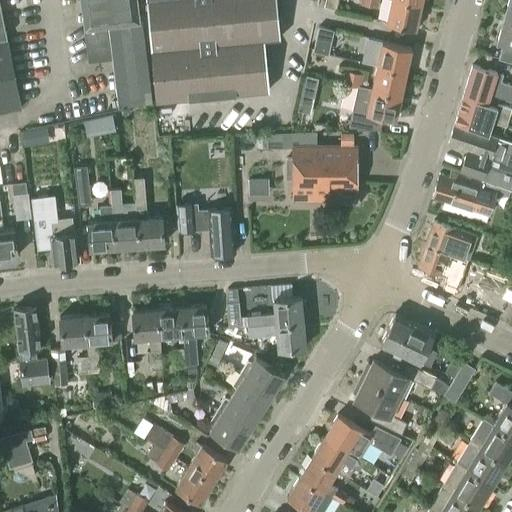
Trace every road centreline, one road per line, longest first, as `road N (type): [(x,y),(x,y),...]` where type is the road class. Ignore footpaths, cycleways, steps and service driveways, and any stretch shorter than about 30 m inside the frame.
road 1 (residential): [(0,289),(313,265),(374,278)]
road 2 (residential): [(374,278),(417,174),(467,0)]
road 3 (residential): [(231,511),(374,278)]
road 4 (residential): [(511,348),(374,278)]
